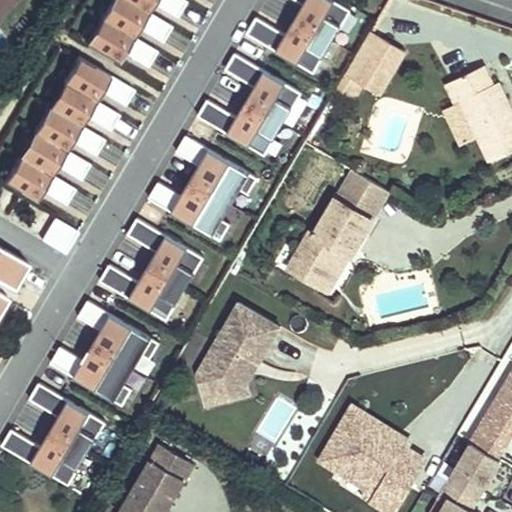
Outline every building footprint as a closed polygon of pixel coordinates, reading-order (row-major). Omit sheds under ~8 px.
[(0,0),(0,11),(12,0),(0,0)] [(148,11),(130,0),(111,0),(102,16),(134,36),(139,27),(162,41),(172,25),(148,11)] [(184,0),(130,0),(148,11),(154,2),(177,16),(186,1),(184,0)] [(333,41),(351,10),(335,0),(298,0),(304,4),(295,19),(333,41)] [(134,36),(102,16),(86,43),(118,63),(124,51),(148,66),(157,51),(134,36)] [(314,72),(333,41),(295,19),(286,34),(257,16),(247,33),(314,72)] [(366,85),(368,87),(380,67),(393,75),(407,50),(372,30),(337,89),(357,100),(366,85)] [(283,124),(302,92),(236,52),(226,68),(255,86),(246,101),(283,124)] [(135,89),(111,74),(79,54),(64,80),(96,100),(102,90),(125,105),(135,89)] [(446,83),(456,104),(461,101),(490,161),(511,150),(511,107),(499,81),(494,83),(485,64),(446,83)] [(381,94),(393,75),(380,67),(368,87),(381,94)] [(96,100),(64,80),(50,104),(82,124),(87,115),(110,129),(120,114),(96,100)] [(265,155),(283,124),(246,101),(237,116),(208,98),(198,115),(265,155)] [(82,124),(50,104),(35,129),(67,149),(72,140),(96,154),(105,139),(82,124)] [(67,149),(35,129),(20,154),(52,174),(57,165),(81,179),(90,163),(67,149)] [(250,194),(259,178),(186,135),(177,151),(199,164),(190,179),(234,205),(243,189),(250,194)] [(52,174),(20,154),(4,181),(36,200),(43,189),(66,204),(76,189),(52,174)] [(352,168),(335,197),(374,220),(391,191),(352,168)] [(225,220),(234,205),(190,179),(181,194),(159,181),(149,197),(221,240),(231,224),(225,220)] [(374,220),(335,197),(316,231),(314,230),(313,232),(310,230),(289,268),(324,288),(345,252),(352,256),(374,220)] [(186,289),(205,257),(138,217),(128,233),(158,251),(148,266),(186,289)] [(65,253),(78,232),(55,218),(42,239),(65,253)] [(0,279),(14,288),(28,263),(0,246),(0,279)] [(331,292),(352,256),(345,252),(324,288),(331,292)] [(167,320),(186,289),(148,266),(139,281),(110,263),(100,280),(167,320)] [(0,310),(8,297),(0,292),(0,310)] [(152,358),(162,342),(89,299),(79,316),(101,329),(92,344),(136,370),(145,354),(152,358)] [(198,372),(201,381),(231,399),(250,393),(245,373),(253,359),(260,362),(280,326),(239,302),(198,372)] [(127,385),(136,370),(92,344),(84,359),(61,346),(51,362),(124,405),(133,389),(127,385)] [(472,442),(497,457),(511,432),(511,374),(472,442)] [(207,405),(231,399),(201,381),(207,405)] [(88,453),(107,422),(40,382),(30,398),(60,416),(51,431),(88,453)] [(400,511),(435,452),(349,403),(312,468),(389,511),(400,511)] [(69,485),(88,453),(51,431),(42,446),(12,428),(2,445),(69,485)] [(473,511),(471,511),(501,460),(497,457),(472,442),(441,494),(448,498),(439,511),(473,511)] [(121,511),(165,511),(167,510),(161,506),(165,500),(171,503),(194,463),(161,444),(121,511)] [(167,510),(171,503),(165,500),(161,506),(167,510)]
